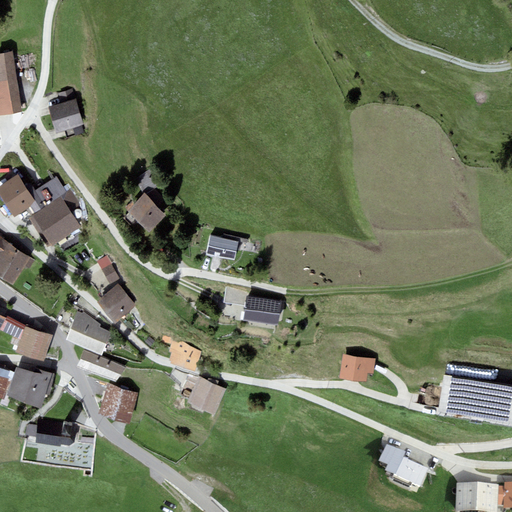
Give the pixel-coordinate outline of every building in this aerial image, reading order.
[(0,115),(21,112),(12,52),(0,53),(0,115)] [(61,103),(48,107),(56,133),(64,130),(67,138),(86,132),(73,88),(58,93),(61,103)] [(144,195),(128,211),(150,233),(166,215),(158,207),(164,201),(152,190),(159,186),(149,170),(135,180),(144,195)] [(17,174),(0,185),(0,196),(14,218),(30,207),(41,200),(35,190),(30,183),(25,186),(17,174)] [(57,177),(35,190),(41,200),(45,207),(67,194),(57,177)] [(35,214),(32,216),(51,246),(81,227),(71,213),(79,208),(73,190),(67,194),(45,207),(35,214)] [(41,200),(30,207),(35,214),(45,207),(41,200)] [(82,216),(82,214),(82,212),(80,210),(78,210),(76,210),(74,212),(74,214),(75,216),(76,218),(78,218),(80,217),(82,216)] [(239,241),(210,235),(206,253),(235,259),(239,241)] [(30,259),(0,236),(0,276),(13,286),(30,259)] [(107,256),(97,261),(109,284),(119,278),(107,256)] [(26,276),(16,291),(43,309),(51,298),(53,295),(26,276)] [(118,284),(97,302),(115,323),(136,306),(118,284)] [(283,301),(235,294),(236,289),(226,288),(224,303),(245,306),(242,321),(279,326),(283,301)] [(60,304),(51,298),(43,309),(41,312),(50,319),(60,304)] [(82,314),(77,311),(67,339),(102,354),(111,332),(100,326),(101,323),(83,311),(82,314)] [(4,316),(7,318),(1,330),(13,336),(20,339),(26,326),(5,315),(4,316)] [(41,329),(27,324),(26,326),(20,339),(17,346),(15,351),(43,360),(52,336),(40,332),(41,329)] [(20,339),(13,336),(10,343),(17,346),(20,339)] [(181,343),(173,341),(169,352),(171,353),(169,361),(171,361),(171,363),(195,372),(202,352),(183,342),(181,343)] [(127,367),(84,350),(77,367),(116,382),(127,367)] [(376,358),(343,354),(340,378),(367,382),(368,373),(374,374),(376,358)] [(0,398),(4,400),(14,373),(4,369),(5,366),(0,364),(0,398)] [(26,370),(16,368),(14,373),(7,396),(41,408),(46,395),(49,395),(55,374),(28,366),(26,370)] [(511,385),(444,375),(438,411),(511,422),(511,385)] [(227,389),(199,376),(187,402),(215,415),(227,389)] [(139,394),(109,383),(99,413),(129,423),(139,394)] [(63,426),(36,423),(35,439),(34,444),(61,446),(61,445),(69,446),(74,442),(75,435),(71,429),(72,422),(64,421),(63,426)] [(406,455),(387,447),(378,468),(388,472),(385,478),(421,493),(430,472),(404,461),(406,455)] [(504,488),(457,486),(455,511),(497,511),(498,509),(504,509),(504,488)] [(511,511),(511,486),(504,486),(504,488),(504,509),(503,511),(511,511)]
